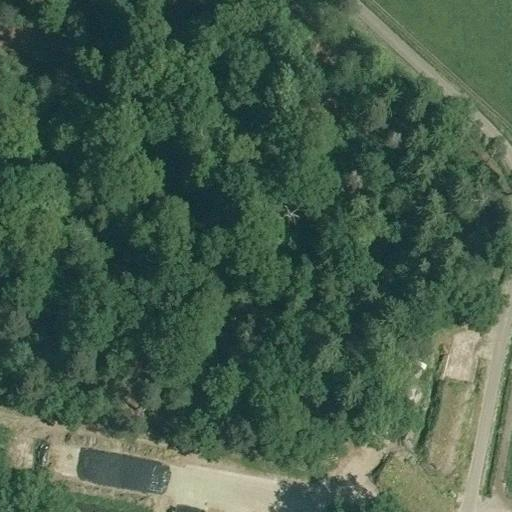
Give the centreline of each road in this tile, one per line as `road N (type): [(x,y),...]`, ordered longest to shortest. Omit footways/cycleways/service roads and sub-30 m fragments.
road 1 (track): [(0,412),(352,483),(389,511)]
road 2 (unclassified): [(349,0),(485,126),(511,166)]
